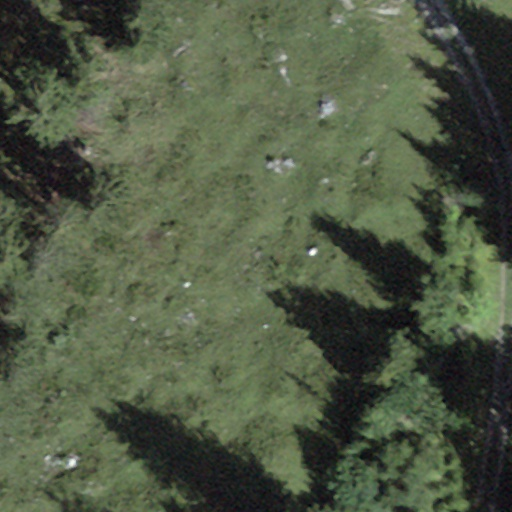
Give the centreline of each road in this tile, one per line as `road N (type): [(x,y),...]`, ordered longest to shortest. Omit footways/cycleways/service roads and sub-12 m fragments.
road 1 (track): [(421,0),(505,118),(511,242)]
road 2 (track): [(511,370),(484,511)]
